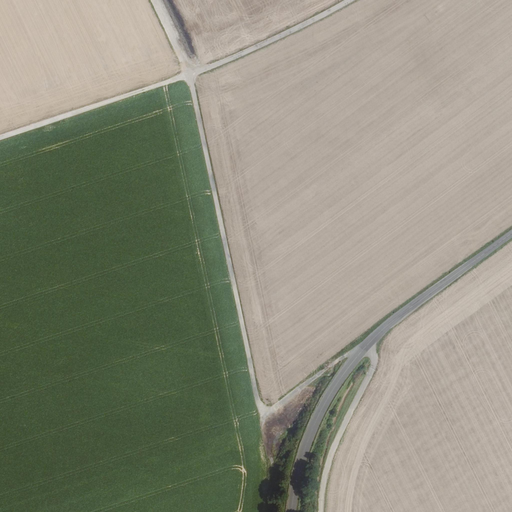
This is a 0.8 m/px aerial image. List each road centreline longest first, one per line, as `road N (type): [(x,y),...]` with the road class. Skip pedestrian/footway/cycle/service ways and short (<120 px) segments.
road 1 (track): [(151,0),(191,87),(257,403),(265,412),(273,408),(360,351)]
road 2 (track): [(0,137),(200,71),(350,0)]
road 3 (tertiary): [(511,233),(360,351),(318,413),(290,511)]
